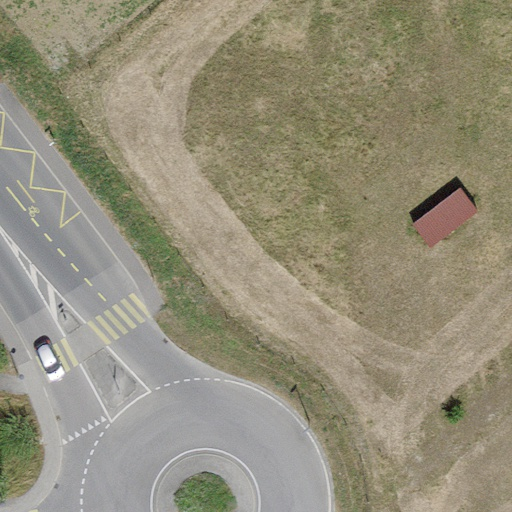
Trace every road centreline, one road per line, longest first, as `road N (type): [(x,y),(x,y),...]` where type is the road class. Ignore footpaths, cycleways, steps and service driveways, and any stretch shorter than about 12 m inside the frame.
road 1 (tertiary): [(0,232),(152,433)]
road 2 (tertiary): [(295,511),(293,481),(277,449),(251,427),(218,415),(183,418),(152,433)]
